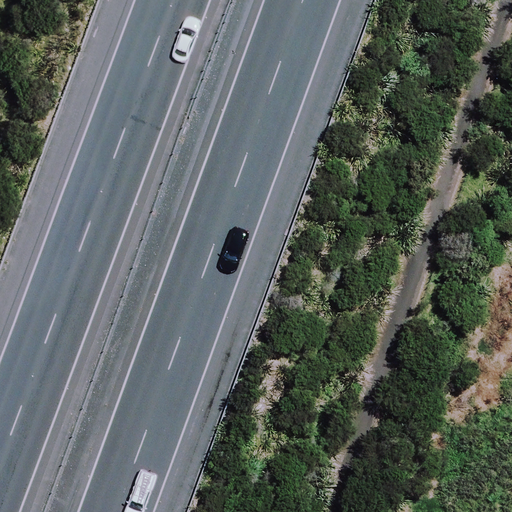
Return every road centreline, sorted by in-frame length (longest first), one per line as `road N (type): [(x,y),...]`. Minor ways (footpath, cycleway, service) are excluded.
road 1 (motorway): [(323,0),(143,511)]
road 2 (motorway): [(0,484),(179,0)]
